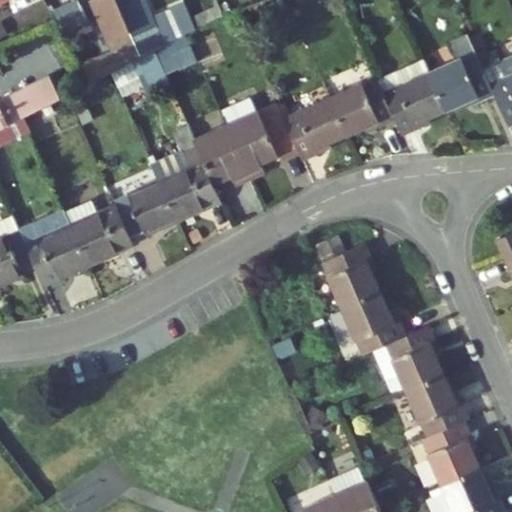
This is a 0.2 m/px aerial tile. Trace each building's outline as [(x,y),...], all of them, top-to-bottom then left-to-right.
[(0,0),(0,14),(31,0),(0,0)] [(79,0),(74,0),(55,9),(66,32),(90,21),(79,0)] [(146,58),(121,0),(108,0),(98,5),(120,57),(87,74),(93,86),(146,58)] [(138,0),(121,0),(146,58),(160,52),(138,0)] [(438,64),(412,76),(428,113),(451,102),(453,107),(477,96),(472,85),(450,36),(429,46),(438,64)] [(511,65),(472,85),(477,96),(491,126),(510,117),(508,113),(511,111),(511,65)] [(412,76),(367,97),(378,122),(386,138),(408,128),(406,123),(428,113),(412,76)] [(45,79),(0,101),(0,133),(30,119),(58,105),(45,79)] [(359,81),(314,102),(331,137),(354,126),(357,132),(378,122),(367,97),(359,81)] [(314,102),(268,123),(285,161),(287,165),(307,155),(304,149),(331,137),(314,102)] [(263,112),(213,135),(237,188),(250,182),(246,174),(265,165),(267,170),(285,161),(268,123),(263,112)] [(0,152),(37,134),(30,119),(0,133),(0,152)] [(181,149),(190,169),(202,194),(217,187),(221,195),(237,188),(213,135),(181,149)] [(190,169),(145,190),(164,229),(193,216),(191,212),(207,205),(202,194),(190,169)] [(102,210),(104,214),(119,246),(133,240),(134,243),(164,229),(145,190),(102,210)] [(51,220),(58,236),(85,223),(78,207),(51,220)] [(85,223),(58,236),(77,275),(105,262),(103,257),(121,249),(119,246),(104,214),(85,223)] [(51,220),(7,241),(22,273),(30,291),(45,284),(47,289),(77,275),(58,236),(51,220)] [(0,287),(8,283),(7,280),(22,273),(7,241),(0,226),(0,287)] [(511,239),(501,244),(509,261),(511,259),(511,239)] [(319,267),(339,312),(375,296),(364,270),(368,268),(359,249),(319,267)] [(360,358),(367,355),(401,339),(392,318),(387,320),(375,296),(339,312),(360,358)] [(388,401),(404,393),(439,377),(426,350),(433,346),(425,328),(401,339),(367,355),(388,401)] [(404,393),(425,440),(463,422),(467,420),(457,398),(450,402),(439,377),(404,393)] [(422,441),(443,486),(479,470),(467,445),(473,442),(463,422),(425,440),(422,441)] [(331,484),(338,499),(344,511),(381,511),(361,470),(331,484)] [(443,486),(454,511),(505,511),(497,492),(490,495),(479,470),(443,486)] [(308,511),(344,511),(338,499),(308,511)]
